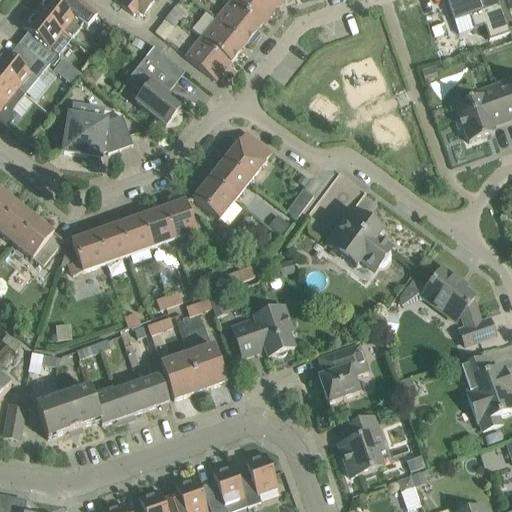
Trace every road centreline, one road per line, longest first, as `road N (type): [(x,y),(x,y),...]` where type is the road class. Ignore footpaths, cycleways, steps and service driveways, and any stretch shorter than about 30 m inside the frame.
road 1 (residential): [(0,476),(131,475),(238,426),(277,430),(305,456),(321,511)]
road 2 (residential): [(0,141),(66,195),(92,199),(171,169),(214,115),(245,104)]
road 3 (residential): [(459,234),(356,158),(305,150),(245,104)]
road 4 (residential): [(245,104),(301,27),(376,0)]
